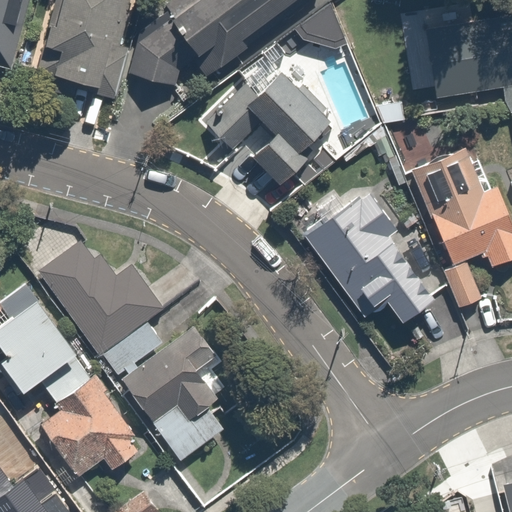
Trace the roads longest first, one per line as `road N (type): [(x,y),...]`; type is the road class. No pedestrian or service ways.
road 1 (residential): [(0,148),(171,206),(241,260),(391,446)]
road 2 (residential): [(511,385),(450,407),(391,446)]
